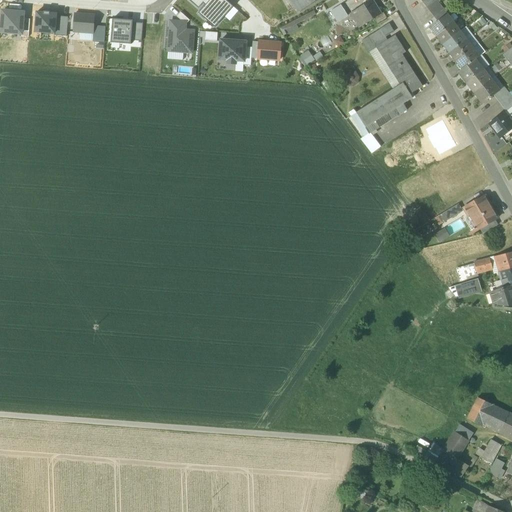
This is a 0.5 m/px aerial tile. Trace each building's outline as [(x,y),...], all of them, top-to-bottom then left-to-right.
[(203,3),(205,6),(210,0),(188,0),(198,9),(203,3)] [(218,0),(210,0),(205,6),(198,14),(206,21),(209,18),(217,25),(233,7),(225,0),(224,0),(222,3),(218,0)] [(307,7),(302,0),(299,0),(294,3),(299,12),(307,7)] [(329,0),(325,2),(331,11),(341,5),(337,0),(329,0)] [(356,10),(356,11),(364,24),(364,25),(373,19),(381,14),(372,0),(356,10)] [(440,5),(436,0),(426,8),(430,12),(440,5)] [(331,11),(334,17),(344,11),(341,6),(341,5),(331,11)] [(444,10),(440,5),(430,12),(434,17),(444,10)] [(447,14),(444,10),(434,17),(437,22),(446,16),(447,14)] [(10,12),(2,11),(1,33),(22,34),(23,19),(24,13),(18,13),(10,12)] [(348,16),(344,11),(334,17),(337,23),(348,16)] [(359,28),(364,24),(356,11),(350,14),(359,28)] [(35,32),(55,34),(56,18),(57,14),(50,14),(50,12),(43,12),(43,13),(37,13),(35,32)] [(177,17),(183,23),(186,25),(190,20),(181,13),(177,17)] [(373,19),(376,24),(386,18),(383,13),(381,14),(373,19)] [(95,16),(75,14),(73,32),(93,34),(94,26),(95,16)] [(448,14),(447,14),(446,16),(452,24),(454,23),(448,14)] [(430,28),(437,37),(452,24),(446,16),(437,22),(430,28)] [(68,19),(56,18),(55,34),(55,36),(67,37),(68,19)] [(206,21),(215,28),(217,25),(209,18),(206,21)] [(30,20),(23,19),(22,34),(22,37),(29,38),(30,20)] [(131,41),(133,23),(123,22),(123,20),(112,19),(111,38),(120,39),(120,44),(131,45),(131,41)] [(185,31),(186,25),(183,23),(170,22),(168,51),(184,53),(192,53),(194,32),(185,31)] [(143,24),(133,23),(131,41),(142,42),(143,24)] [(389,24),(381,30),(386,38),(395,32),(389,24)] [(459,33),(452,24),(437,37),(443,45),(459,33)] [(106,27),(94,26),(93,34),(93,42),(105,42),(106,27)] [(465,41),(472,36),(466,27),(459,33),(465,41)] [(369,37),(376,49),(376,48),(388,41),(386,38),(381,30),(369,37)] [(218,33),(205,32),(205,40),(217,41),(218,33)] [(465,41),(459,33),(443,45),(450,53),(465,41)] [(402,84),(410,95),(422,87),(402,55),(406,53),(395,36),(388,41),(376,48),(376,49),(378,50),(387,66),(390,65),(402,84)] [(472,36),(465,41),(471,50),(479,44),(472,36)] [(341,37),(334,41),(339,48),(345,44),(341,37)] [(362,41),(370,55),(371,54),(378,50),(376,49),(369,37),(362,41)] [(219,60),(237,61),(244,62),(245,47),(246,42),(221,40),(219,60)] [(471,50),(465,41),(450,53),(456,61),(471,50)] [(281,44),(259,42),(257,59),(280,60),(281,44)] [(479,44),(471,50),(478,58),(481,55),(485,52),(479,44)] [(505,53),(511,47),(511,46),(510,44),(502,49),(505,53)] [(252,48),(245,47),(244,62),(244,65),(251,66),(252,48)] [(502,55),(511,65),(511,64),(511,47),(505,53),(502,55)] [(387,66),(378,50),(371,54),(394,90),(402,84),(390,65),(387,66)] [(478,58),(471,50),(456,61),(462,70),(474,61),(478,58)] [(184,53),(168,51),(167,60),(183,61),(184,53)] [(309,51),(301,56),(307,65),(315,61),(309,51)] [(484,70),(488,67),(489,65),(481,55),(478,58),(474,61),(482,71),(484,70)] [(482,71),(474,61),(462,70),(458,73),(466,83),(482,71)] [(492,80),(495,77),(488,67),(484,70),(492,80)] [(490,81),(492,80),(484,70),(482,71),(490,81)] [(490,81),(482,71),(466,83),(474,93),(490,81)] [(499,90),(503,87),(495,77),(492,80),(499,90)] [(492,80),(490,81),(497,92),(499,90),(492,80)] [(497,92),(490,81),(474,93),(482,104),(481,104),(482,105),(494,95),(500,91),(499,90),(497,92)] [(366,128),(369,134),(371,133),(407,111),(404,106),(403,105),(412,99),(410,95),(402,84),(394,90),(356,113),(352,116),(362,131),(366,128)] [(503,87),(499,90),(500,91),(494,95),(498,101),(508,94),(503,87)] [(498,101),(502,106),(511,98),(508,94),(498,101)] [(511,98),(502,106),(506,111),(511,107),(511,98)] [(490,123),(501,138),(511,129),(511,123),(504,113),(490,123)] [(442,120),(425,129),(439,155),(457,146),(442,120)] [(371,133),(369,134),(361,140),(371,154),(382,147),(371,133)] [(474,230),(475,232),(480,229),(495,220),(498,218),(492,208),(492,209),(484,196),(464,209),(468,217),(467,218),(466,221),(470,228),(472,229),(473,228),(473,229),(474,230)] [(440,216),(444,223),(462,212),(458,205),(440,216)] [(480,229),(483,234),(498,225),(495,220),(480,229)] [(511,251),(494,257),(499,272),(511,268),(511,251)] [(494,274),(498,272),(499,272),(494,257),(489,258),(492,269),(494,274)] [(474,262),(474,264),(476,273),(477,273),(492,269),(489,258),(474,262)] [(474,264),(458,269),(461,282),(478,276),(477,273),(476,273),(474,264)] [(511,268),(499,272),(498,272),(504,289),(511,286),(511,268)] [(458,298),(481,291),(478,279),(454,286),(458,298)] [(511,286),(504,289),(490,293),(494,304),(498,302),(499,304),(511,305),(511,286)] [(483,425),(499,433),(509,413),(478,398),(467,419),(482,427),(483,425)] [(499,433),(511,438),(511,414),(509,413),(499,433)] [(459,424),(455,432),(468,441),(473,433),(459,424)] [(443,450),(457,459),(468,441),(455,432),(443,450)] [(476,454),(491,464),(502,446),(491,440),(484,452),(479,449),(476,454)] [(414,451),(434,463),(438,458),(417,445),(414,451)] [(443,450),(438,458),(434,463),(460,479),(468,466),(457,459),(443,450)] [(489,473),(500,479),(504,472),(500,470),(503,464),(496,460),(489,473)] [(478,511),(479,511),(487,511),(490,506),(482,502),(478,511)]
